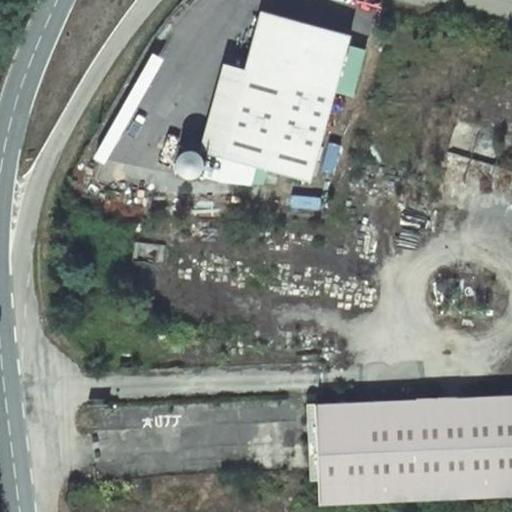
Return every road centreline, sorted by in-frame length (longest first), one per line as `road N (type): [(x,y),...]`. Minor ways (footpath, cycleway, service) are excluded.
road 1 (unknown): [(6,398),(387,359),(380,323),(417,286),(477,271),(511,273)]
road 2 (unknown): [(13,465),(193,452),(312,454)]
road 3 (unknown): [(157,195),(180,137),(275,0)]
road 4 (primary): [(61,0),(27,67),(0,174)]
road 5 (primary): [(0,337),(18,511)]
